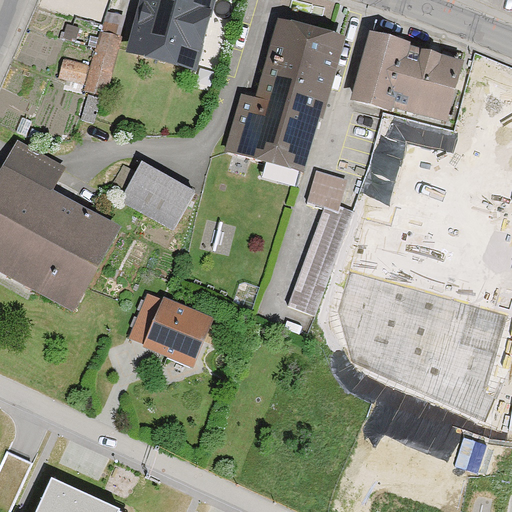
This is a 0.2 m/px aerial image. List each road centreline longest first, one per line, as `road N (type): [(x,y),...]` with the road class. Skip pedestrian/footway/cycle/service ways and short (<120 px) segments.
road 1 (residential): [(0,390),(260,511)]
road 2 (tertiary): [(397,0),(511,43)]
